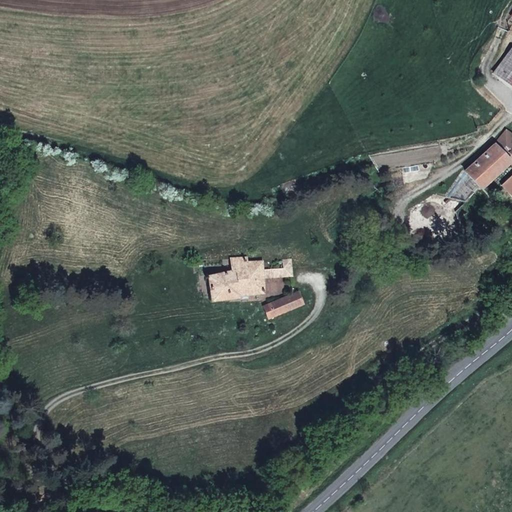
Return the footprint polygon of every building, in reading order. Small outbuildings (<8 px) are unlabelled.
[(511,48),(494,73),(511,86),(511,48)] [(511,154),(509,153),(511,148),(511,136),(506,131),(494,144),(510,161),(511,163),(511,154)] [(480,188),(510,161),(494,144),(465,172),(480,188)] [(511,175),(501,185),(511,196),(511,175)] [(262,277),(261,261),(246,262),(246,258),(231,259),(232,271),(208,276),(211,300),(239,297),(239,296),(241,295),(242,295),(263,293),(262,277)] [(282,268),(262,270),(262,277),(292,275),(290,260),(282,261),(282,268)] [(298,292),(263,306),(268,318),(303,304),(298,293),(298,292)]
